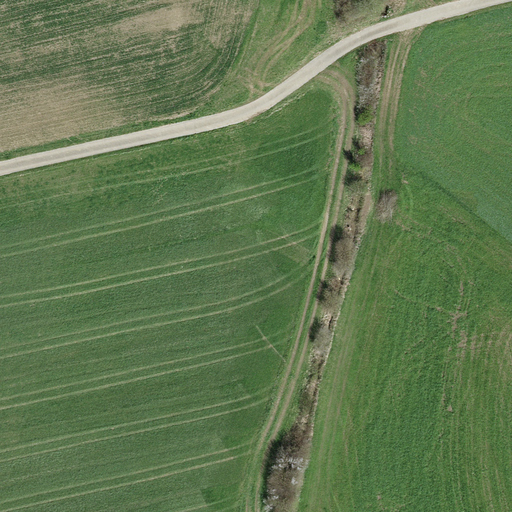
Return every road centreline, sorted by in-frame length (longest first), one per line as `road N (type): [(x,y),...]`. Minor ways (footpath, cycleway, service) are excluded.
road 1 (track): [(0,171),(254,109),(347,49),(511,1)]
road 2 (track): [(294,511),(390,31)]
